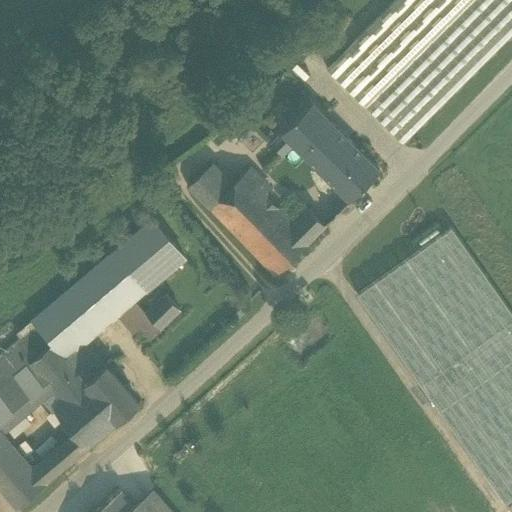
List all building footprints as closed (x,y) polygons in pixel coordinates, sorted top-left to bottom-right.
[(395,0),(326,69),(366,109),(474,0),(395,0)] [(511,0),(474,0),(366,109),(402,146),(511,36),(511,0)] [(349,18),(332,8),(325,21),(342,31),(349,18)] [(349,142),(312,104),(271,145),(282,158),(293,147),(321,174),(338,157),(336,155),(349,142)] [(222,133),(211,142),(212,143),(179,170),(188,186),(211,164),(213,166),(222,158),(234,150),(222,133)] [(379,172),(349,142),(336,155),(338,157),(321,174),(349,203),(379,172)] [(211,164),(188,186),(208,208),(232,185),(213,166),(211,164)] [(261,180),(249,168),(244,173),(255,185),(261,180)] [(255,185),(244,173),(232,185),(208,208),(274,276),(310,241),(292,223),(255,185)] [(325,226),(308,208),(292,223),(310,241),(325,226)] [(114,251),(147,290),(185,258),(152,219),(114,251)] [(511,500),(511,314),(451,228),(356,295),(505,506),(511,500)] [(147,290),(114,251),(33,319),(53,343),(66,358),(85,342),(147,290)] [(165,295),(146,313),(160,328),(179,310),(165,295)] [(21,337),(0,354),(0,388),(29,363),(53,343),(33,319),(18,332),(21,337)] [(106,366),(85,342),(66,358),(86,382),(105,366),(106,366)] [(66,358),(53,343),(29,363),(53,392),(63,403),(54,411),(86,449),(118,422),(85,383),(86,382),(66,358)] [(53,392),(29,363),(0,388),(0,429),(4,433),(53,392)] [(138,404),(105,366),(86,382),(85,383),(118,422),(138,404)] [(0,429),(0,489),(16,508),(46,483),(32,467),(4,433),(0,429)] [(59,444),(32,467),(46,483),(72,460),(59,444)] [(120,491),(95,511),(126,511),(133,506),(120,491)]
